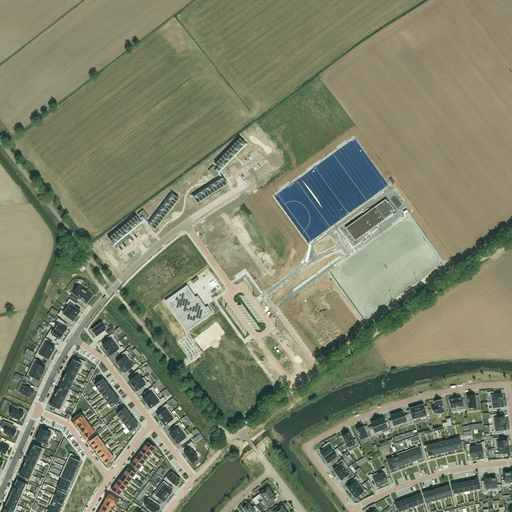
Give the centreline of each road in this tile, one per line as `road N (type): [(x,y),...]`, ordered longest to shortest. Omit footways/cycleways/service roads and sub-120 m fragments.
road 1 (residential): [(511,414),(507,385),(480,386),(408,400),(310,443),(308,452),(352,510)]
road 2 (unclassified): [(301,385),(490,251)]
road 3 (residential): [(352,510),(417,480),(511,462)]
road 4 (residential): [(242,186),(316,143),(375,92)]
road 5 (residential): [(414,145),(490,251)]
road 6 (residential): [(375,92),(460,0)]
